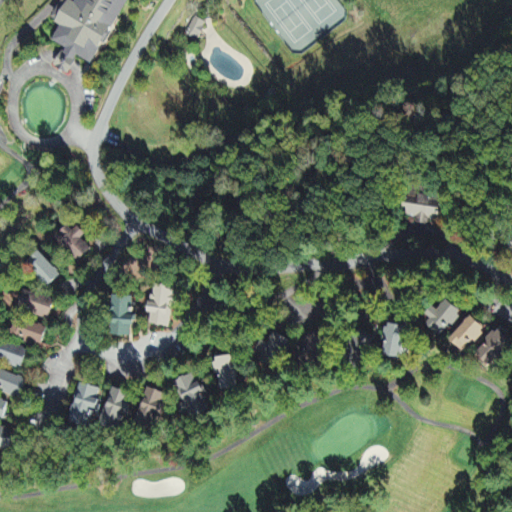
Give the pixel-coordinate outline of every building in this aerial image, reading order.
[(129,0),(78,0),(76,6),(65,0),(63,0),(52,22),(61,27),(52,43),(64,50),(54,69),(68,77),(78,59),(93,67),(129,0)] [(184,36),(196,43),(206,25),(195,18),(184,36)] [(441,221),(444,200),(409,194),(406,217),(418,219),(417,226),(428,227),(429,219),(441,221)] [(93,251),(82,242),(87,237),(73,223),(55,242),(79,265),(93,251)] [(28,265),(50,288),(62,277),(40,254),(28,265)] [(148,326),(169,331),(175,307),(178,292),(157,287),(148,326)] [(50,322),(56,303),(26,293),(19,312),(50,322)] [(134,340),(135,300),(114,299),(113,339),(134,340)] [(427,326),(443,340),(464,316),(447,302),(427,326)] [(488,333),(474,320),(451,343),(465,357),(488,333)] [(13,341),(44,347),(47,328),(16,322),(13,341)] [(401,363),(408,331),(390,327),(383,359),(401,363)] [(491,369),(511,349),(511,346),(499,333),(477,355),(491,369)] [(326,342),(312,336),(306,350),(320,355),(326,342)] [(270,347),(264,345),(257,361),(281,372),(293,344),(275,337),(270,347)] [(0,351),(0,362),(22,372),(30,354),(4,342),(0,351)] [(215,362),(221,393),(240,390),(234,359),(215,362)] [(28,382),(0,371),(0,394),(21,402),(28,382)] [(178,385),(193,423),(211,416),(200,386),(198,387),(195,378),(178,385)] [(101,391),(78,387),(72,428),(89,431),(92,412),(98,413),(101,391)] [(118,437),(133,398),(115,391),(99,430),(118,437)] [(141,421),(153,424),(155,418),(162,420),(169,398),(150,392),(141,421)] [(0,421),(5,422),(8,405),(0,403),(0,421)] [(0,451),(13,451),(13,431),(0,431),(0,451)]
